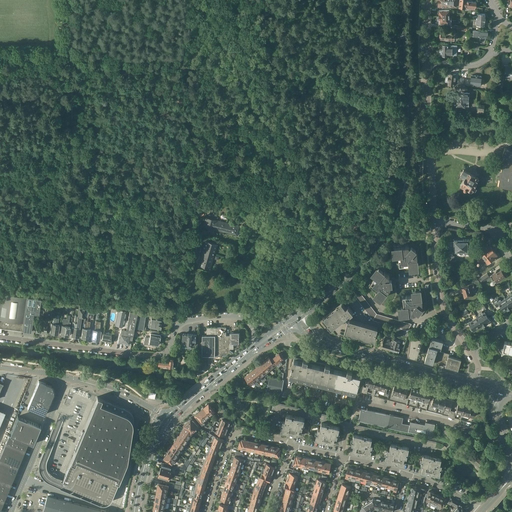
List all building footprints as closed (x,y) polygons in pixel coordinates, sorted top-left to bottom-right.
[(471,0),(466,0),(466,7),(465,7),(465,8),(470,9),(470,10),(474,10),(474,8),(475,8),(475,6),(476,6),(476,1),(471,1),(471,0)] [(450,24),(450,16),(439,16),(439,18),(439,19),(438,19),(438,22),(439,22),(448,22),(448,24),(450,24)] [(485,19),(474,19),(473,27),(477,27),(478,25),(485,25),(485,19)] [(441,38),(454,40),(454,36),(456,36),(456,33),(452,32),(452,31),(446,31),(446,30),(442,30),(442,31),(441,31),(441,34),(440,34),(440,38),(441,38)] [(480,36),(479,43),(484,43),(486,37),(487,37),(488,32),(473,30),(472,36),(480,36)] [(442,45),(442,48),(442,51),(440,51),(439,51),(439,54),(440,55),(442,55),(448,55),(452,55),(452,51),(457,51),(457,45),(442,45)] [(503,72),(505,72),(504,74),(506,75),(506,76),(508,76),(509,77),(511,76),(511,75),(511,64),(509,64),(509,66),(504,65),(503,72)] [(448,82),(448,85),(451,85),(451,83),(454,83),(454,86),(458,87),(458,81),(455,80),(456,74),(449,73),(448,82)] [(471,75),(470,85),(480,86),(480,85),(481,81),(481,76),(471,75)] [(457,99),(469,100),(470,93),(467,92),(462,92),(462,95),(457,94),(457,95),(455,95),(455,98),(457,99)] [(457,101),(454,101),(454,105),(457,105),(456,105),(461,106),(461,108),(465,108),(465,107),(469,108),(469,100),(457,99),(457,101)] [(505,156),(499,186),(511,188),(511,149),(505,147),(502,155),(503,156),(505,156)] [(474,175),(473,174),(468,171),(468,172),(464,169),(462,171),(461,173),(461,174),(460,176),(464,178),(462,182),(460,186),(464,188),(464,189),(465,189),(466,189),(466,190),(469,192),(470,192),(470,191),(471,190),(472,190),(475,190),(476,187),(475,185),(475,184),(476,184),(476,183),(478,179),(479,178),(479,177),(478,178),(474,175)] [(204,227),(237,235),(239,226),(206,217),(204,227)] [(454,242),(447,242),(447,249),(454,249),(454,251),(459,251),(459,253),(460,254),(461,254),(463,254),(464,253),(464,251),(469,251),(469,239),(454,239),(454,242)] [(209,268),(213,258),(217,244),(205,241),(198,265),(209,268)] [(398,255),(399,265),(400,266),(410,264),(410,267),(418,266),(417,260),(418,260),(417,253),(415,251),(417,248),(413,245),(410,248),(408,246),(401,247),(395,248),(396,256),(398,255)] [(480,253),(476,257),(479,260),(482,265),(487,261),(487,262),(494,257),(494,256),(497,254),(493,249),(489,245),(486,248),(486,247),(480,252),(480,253)] [(376,276),(370,284),(369,284),(377,291),(376,293),(382,298),(386,293),(391,288),(390,285),(394,284),(394,279),(390,279),(389,276),(384,272),(384,273),(378,268),(374,274),(376,276)] [(496,282),(505,276),(505,275),(504,273),(503,273),(501,269),(497,272),(496,273),(496,272),(490,275),(493,279),(494,278),(496,282)] [(481,283),(490,277),(487,273),(478,278),(481,283)] [(473,281),(474,284),(466,286),(466,287),(460,288),(461,292),(463,292),(465,298),(469,297),(469,296),(471,295),(470,290),(474,288),(474,287),(480,286),(478,279),(473,281)] [(420,292),(413,292),(413,295),(403,296),(404,307),(401,307),(402,315),(408,314),(408,315),(415,314),(417,311),(420,314),(424,310),(421,307),(423,305),(422,298),(421,298),(420,292)] [(2,294),(0,311),(0,327),(9,329),(10,321),(15,322),(15,329),(23,330),(27,297),(2,294)] [(23,330),(23,331),(31,332),(32,327),(33,317),(33,314),(36,314),(36,318),(37,314),(39,299),(27,297),(23,330)] [(511,307),(511,306),(506,297),(501,300),(500,299),(499,300),(498,299),(493,301),(497,307),(500,305),(504,310),(507,308),(508,309),(509,309),(511,308),(511,307)] [(39,299),(37,314),(39,315),(43,315),(51,316),(53,304),(53,301),(41,299),(39,299)] [(346,307),(343,304),(342,304),(342,302),(339,305),(337,307),(337,306),(329,312),(330,313),(328,314),(327,314),(322,318),(323,319),(330,328),(331,328),(331,329),(346,317),(348,320),(345,331),(345,332),(348,333),(348,332),(351,333),(350,334),(359,336),(360,336),(362,336),(362,337),(371,340),(371,339),(374,340),(374,339),(377,328),(378,327),(348,319),(347,316),(350,314),(353,312),(352,310),(354,309),(351,305),(349,307),(348,305),(346,307)] [(79,308),(78,314),(82,314),(81,323),(83,324),(84,320),(87,321),(89,313),(90,306),(79,305),(79,308)] [(117,311),(115,325),(121,326),(121,328),(126,329),(127,324),(125,324),(126,319),(124,319),(125,310),(118,309),(117,311)] [(480,314),(477,316),(483,326),(485,326),(486,325),(486,324),(487,323),(486,322),(490,320),(485,313),(486,313),(484,309),(479,313),(480,314)] [(126,329),(124,342),(129,343),(130,339),(132,340),(134,328),(138,312),(129,311),(128,320),(126,319),(125,324),(127,324),(126,329)] [(138,312),(134,328),(145,330),(146,327),(144,327),(146,314),(146,313),(139,312),(138,312)] [(482,327),(483,326),(477,316),(472,319),(472,318),(467,321),(469,324),(470,324),(472,328),(472,329),(472,330),(473,330),(478,327),(479,328),(482,326),(482,327)] [(152,317),(150,327),(158,328),(157,329),(158,329),(158,328),(160,329),(161,324),(159,324),(159,323),(159,321),(160,321),(161,320),(161,319),(160,318),(152,317)] [(207,335),(202,335),(202,356),(215,356),(215,327),(207,327),(207,335)] [(230,343),(230,336),(226,336),(226,327),(215,327),(215,356),(219,356),(222,355),(222,356),(230,355),(230,350),(230,343)] [(103,332),(101,340),(110,342),(112,334),(109,333),(107,333),(103,332)] [(230,334),(230,336),(230,343),(239,343),(239,332),(230,332),(230,334)] [(408,353),(417,356),(418,354),(419,350),(421,350),(424,340),(422,339),(423,336),(411,332),(410,342),(409,347),(408,353)] [(145,337),(143,344),(149,345),(150,344),(158,345),(159,340),(160,340),(160,335),(150,333),(150,338),(145,337)] [(182,348),(184,348),(187,347),(187,348),(188,349),(190,349),(191,348),(192,347),(192,344),(196,345),(196,341),(196,338),(196,335),(193,334),(188,334),(183,333),(182,348)] [(449,356),(449,354),(447,353),(439,351),(440,348),(441,349),(443,341),(432,337),(431,339),(429,345),(427,349),(428,350),(425,360),(433,363),(434,360),(441,363),(443,364),(443,363),(446,364),(445,366),(458,370),(461,360),(449,356)] [(381,348),(390,350),(393,342),(393,341),(394,338),(393,341),(392,341),(391,342),(389,341),(389,340),(384,338),(381,348)] [(393,342),(390,350),(399,353),(399,352),(400,353),(401,348),(400,348),(401,344),(394,343),(395,338),(394,338),(393,341),(393,342)] [(501,345),(498,348),(498,349),(502,355),(501,355),(502,356),(500,356),(502,359),(502,361),(508,362),(509,357),(511,358),(511,342),(505,341),(504,343),(502,345),(501,345)] [(276,356),(271,359),(275,364),(278,368),(283,364),(280,361),(283,358),(282,357),(283,356),(281,354),(280,354),(279,353),(278,354),(277,354),(276,355),(276,356)] [(266,359),(264,361),(271,368),(275,364),(271,359),(269,357),(268,356),(265,359),(266,359)] [(174,358),(169,357),(169,361),(159,360),(159,366),(168,367),(173,367),(174,358)] [(292,364),(292,366),(290,374),(357,390),(357,387),(358,387),(359,382),(360,380),(359,380),(360,379),(360,378),(361,375),(360,375),(361,373),(353,371),(353,370),(348,368),(347,371),(346,371),(346,369),(330,365),(331,364),(326,363),(325,366),(323,366),(324,363),(323,363),(308,360),(308,359),(304,357),(303,360),(301,360),(302,358),(295,357),(293,364),(292,364)] [(196,359),(194,372),(195,372),(195,374),(200,375),(201,373),(201,370),(203,370),(204,361),(196,359)] [(262,361),(259,364),(265,373),(271,368),(264,361),(262,362),(262,361)] [(256,367),(254,369),(261,376),(265,373),(259,364),(255,366),(256,367)] [(252,369),(249,371),(250,372),(250,373),(256,380),(261,376),(254,369),(253,370),(252,369)] [(250,373),(245,377),(245,378),(245,379),(246,380),(247,380),(249,381),(248,382),(249,384),(250,384),(251,384),(254,382),(255,383),(256,384),(258,386),(260,385),(258,382),(257,381),(256,380),(250,373)] [(357,390),(290,374),(289,379),(313,385),(329,389),(331,389),(355,395),(357,390)] [(373,393),(377,377),(376,377),(376,376),(372,375),(372,376),(369,375),(366,387),(363,386),(362,390),(367,391),(368,388),(368,386),(373,388),(372,393),(373,393)] [(269,377),(267,391),(280,393),(282,392),(283,384),(278,383),(278,379),(269,377)] [(380,390),(383,378),(379,377),(379,378),(377,377),(373,393),(375,388),(380,390)] [(387,379),(383,378),(380,390),(385,391),(384,393),(383,396),(385,396),(386,393),(389,381),(387,380),(387,379)] [(52,386),(50,385),(50,384),(39,379),(27,407),(44,414),(54,392),(52,386)] [(394,394),(399,395),(402,384),(398,383),(398,384),(395,383),(392,395),(393,396),(394,394)] [(406,385),(402,384),(399,395),(404,397),(403,398),(405,399),(406,395),(408,387),(406,386),(406,385)] [(360,391),(372,394),(373,393),(372,393),(373,388),(368,386),(368,388),(367,391),(362,390),(363,386),(362,386),(360,391)] [(416,398),(419,399),(422,389),(415,388),(412,387),(409,396),(416,398)] [(419,399),(422,400),(429,402),(431,392),(428,392),(428,391),(422,389),(419,399)] [(384,393),(385,391),(380,390),(378,396),(390,399),(392,395),(386,393),(385,396),(383,396),(384,393)] [(433,405),(437,406),(441,395),(437,394),(437,395),(434,394),(432,402),(430,406),(432,407),(433,405)] [(404,397),(399,395),(397,401),(407,404),(409,396),(406,395),(405,399),(403,398),(404,397)] [(444,408),(447,398),(445,397),(445,396),(441,395),(437,406),(442,408),(442,410),(443,410),(444,408)] [(416,398),(409,396),(407,404),(414,406),(416,398)] [(82,432),(84,432),(78,447),(76,446),(69,464),(60,487),(99,503),(100,503),(101,504),(102,504),(103,504),(104,504),(105,504),(105,503),(106,503),(107,503),(108,502),(109,502),(110,501),(110,500),(111,499),(111,498),(118,483),(127,461),(132,431),(133,420),(133,419),(133,418),(133,417),(133,416),(133,415),(132,414),(131,413),(131,412),(130,411),(129,410),(128,409),(127,409),(97,397),(82,432)] [(447,398),(444,408),(448,410),(448,411),(449,412),(450,412),(450,410),(453,400),(451,399),(451,398),(447,397),(447,398)] [(422,400),(419,399),(416,398),(414,406),(420,407),(422,400)] [(422,400),(420,407),(427,409),(429,402),(422,400)] [(459,412),(462,413),(465,403),(464,402),(462,401),(461,402),(459,401),(456,411),(459,412)] [(427,409),(436,412),(437,406),(433,405),(432,407),(430,406),(432,402),(429,402),(427,409)] [(474,416),(474,415),(475,414),(476,412),(475,411),(476,410),(473,409),(473,406),(473,405),(471,404),(470,405),(465,403),(462,413),(470,415),(474,416)] [(206,406),(204,408),(206,410),(207,412),(210,415),(215,411),(211,407),(209,404),(208,404),(207,404),(205,405),(205,406),(206,406)] [(206,419),(210,415),(207,412),(206,410),(204,408),(203,408),(201,409),(201,410),(200,411),(202,414),(201,414),(202,415),(203,415),(206,419)] [(390,414),(361,408),(358,420),(387,426),(390,414)] [(459,412),(456,411),(450,410),(450,412),(449,412),(448,415),(457,418),(459,412)] [(194,415),(199,421),(203,425),(205,423),(204,423),(205,422),(207,420),(206,419),(203,415),(202,415),(201,414),(202,414),(200,411),(199,412),(199,411),(196,413),(196,414),(196,415),(195,414),(194,415)] [(220,421),(220,423),(229,426),(230,422),(229,421),(230,418),(226,416),(225,412),(222,415),(223,417),(221,421),(220,421)] [(457,418),(465,420),(477,424),(479,417),(474,415),(474,416),(470,415),(462,413),(459,412),(457,418)] [(285,421),(283,420),(280,432),(288,433),(298,436),(300,429),(302,429),(305,418),(297,416),(297,417),(287,414),(285,421)] [(409,431),(410,424),(402,423),(403,417),(390,414),(387,426),(387,427),(409,431)] [(18,416),(10,435),(28,442),(33,444),(36,437),(35,437),(39,428),(38,425),(27,421),(27,420),(18,416)] [(189,420),(187,422),(194,430),(199,427),(195,422),(192,418),(190,420),(189,420)] [(435,424),(425,422),(425,424),(410,421),(410,424),(409,431),(433,436),(435,424)] [(184,429),(191,435),(193,433),(192,432),(194,430),(187,422),(184,424),(185,424),(184,425),(185,426),(184,429)] [(220,423),(219,425),(220,426),(219,428),(227,431),(229,426),(220,423)] [(315,440),(323,442),(333,444),(335,437),(337,438),(340,427),(332,425),(322,423),(320,430),(318,429),(315,440)] [(217,430),(216,432),(225,436),(227,431),(219,428),(218,430),(217,430)] [(185,437),(188,439),(191,435),(184,429),(182,431),(181,431),(180,433),(180,434),(183,436),(185,437)] [(5,443),(25,451),(28,442),(10,435),(9,434),(5,443)] [(182,442),(185,444),(188,439),(185,437),(183,436),(180,434),(179,436),(178,436),(177,437),(177,438),(177,439),(180,441),(180,440),(182,441),(182,442)] [(373,446),(371,445),(372,439),(362,436),(354,434),(352,445),(354,446),(352,453),(363,455),(370,457),(373,446)] [(213,436),(211,441),(213,441),(221,445),(223,440),(214,436),(213,436)] [(178,447),(182,449),(185,444),(182,442),(182,441),(180,440),(180,441),(177,439),(176,440),(175,441),(174,442),(174,443),(174,444),(177,446),(177,445),(179,446),(178,447)] [(5,443),(2,451),(21,459),(24,451),(25,451),(5,443)] [(175,451),(179,453),(182,449),(178,447),(179,446),(177,445),(177,446),(174,444),(173,445),(172,445),(171,447),(171,448),(173,450),(174,450),(175,451)] [(393,463),(403,465),(405,458),(407,459),(409,447),(401,446),(391,444),(389,451),(387,451),(385,462),(392,463),(393,463)] [(208,445),(207,447),(208,448),(208,450),(216,453),(218,449),(218,448),(211,446),(209,445),(208,445)] [(172,456),(175,458),(179,453),(175,451),(174,450),(173,450),(171,448),(169,450),(168,452),(168,453),(167,453),(170,455),(171,455),(172,456)] [(2,451),(0,455),(0,460),(18,468),(18,467),(21,459),(2,451)] [(164,458),(165,459),(172,463),(175,458),(172,456),(171,455),(170,455),(167,453),(166,455),(165,455),(164,456),(164,457),(165,457),(164,458)] [(205,454),(204,456),(205,457),(204,459),(213,462),(214,458),(205,454)] [(442,466),(440,466),(441,459),(431,456),(427,455),(423,454),(421,466),(423,466),(422,473),(432,475),(440,477),(442,466)] [(292,459),(292,461),(294,462),(293,465),(299,467),(301,456),(300,456),(298,455),(298,456),(297,456),(297,457),(295,457),(295,460),(292,459)] [(234,458),(233,460),(234,460),(233,461),(242,464),(243,461),(245,462),(246,460),(244,459),(235,456),(234,458)] [(475,456),(472,459),(479,465),(482,462),(475,456)] [(17,468),(18,468),(0,460),(0,470),(14,476),(17,468)] [(266,463),(265,465),(266,466),(265,468),(267,468),(274,471),(275,469),(274,468),(275,466),(266,463)] [(159,471),(171,474),(173,469),(167,466),(162,465),(161,468),(160,468),(159,471)] [(231,469),(230,471),(241,474),(242,472),(240,471),(241,469),(231,466),(230,468),(231,469)] [(262,469),(261,472),(262,472),(272,476),(272,474),(273,474),(274,471),(267,468),(265,468),(264,468),(263,467),(262,469)] [(348,467),(345,478),(348,478),(348,477),(351,478),(352,473),(354,468),(350,467),(348,467)] [(201,468),(199,475),(207,477),(207,476),(208,474),(209,472),(201,468)] [(0,470),(0,479),(11,484),(14,476),(0,470)] [(158,477),(163,478),(169,480),(171,474),(159,471),(158,474),(159,474),(158,477)] [(229,472),(228,475),(238,479),(239,476),(240,476),(241,474),(230,471),(229,472)] [(260,477),(267,480),(268,480),(270,481),(271,480),(272,478),(271,478),(271,477),(272,476),(262,472),(260,477)] [(366,482),(365,484),(371,485),(371,483),(372,480),(374,473),(371,472),(370,473),(369,472),(368,474),(366,482)] [(379,475),(376,486),(378,487),(378,485),(381,486),(382,485),(384,476),(381,475),(380,476),(379,475)] [(196,478),(195,481),(197,481),(206,484),(206,481),(207,479),(198,476),(197,478),(196,478)] [(255,481),(256,481),(257,482),(266,485),(268,480),(267,480),(260,477),(258,476),(258,477),(258,478),(257,478),(255,481)] [(287,480),(287,482),(295,485),(296,483),(295,483),(296,480),(292,478),(288,477),(287,480)] [(10,485),(11,484),(0,479),(0,489),(7,493),(10,485)] [(226,482),(225,484),(235,488),(236,488),(238,484),(236,483),(227,480),(226,482)] [(157,485),(157,486),(157,487),(158,487),(158,489),(161,490),(163,491),(163,490),(168,491),(169,485),(169,483),(170,483),(164,482),(163,484),(159,483),(158,484),(157,485)] [(254,486),(254,487),(263,490),(263,489),(264,487),(265,487),(266,485),(257,482),(256,484),(255,483),(254,486)] [(285,484),(284,486),(284,487),(287,488),(294,490),(295,490),(294,489),(295,486),(294,486),(295,485),(295,486),(295,485),(287,482),(286,484),(285,484)] [(224,488),(224,489),(233,493),(235,488),(225,484),(224,487),(224,488)] [(420,488),(423,490),(422,493),(424,494),(426,487),(417,484),(416,486),(414,485),(414,484),(413,484),(412,484),(411,485),(411,488),(410,490),(419,493),(420,488)] [(193,485),(191,490),(194,491),(203,493),(204,489),(195,486),(193,485)] [(253,489),(253,491),(254,491),(253,494),(256,494),(262,496),(263,493),(262,493),(263,491),(263,490),(254,487),(253,489)] [(191,490),(190,495),(201,498),(203,493),(194,491),(191,490)] [(427,499),(427,500),(430,501),(429,502),(428,504),(431,505),(432,503),(436,494),(434,493),(434,492),(431,491),(431,492),(429,491),(427,494),(428,494),(428,495),(429,495),(428,498),(427,499)] [(312,492),(311,495),(313,495),(312,498),(320,500),(321,497),(322,495),(312,492)] [(221,497),(221,499),(230,502),(231,503),(232,500),(231,500),(231,497),(222,494),(221,497)] [(432,503),(431,505),(436,507),(437,505),(437,504),(440,498),(441,496),(440,496),(440,495),(438,494),(437,495),(436,494),(432,503)] [(55,511),(60,499),(47,495),(42,511),(55,511)] [(437,505),(436,507),(438,508),(439,506),(439,505),(442,506),(442,505),(444,506),(447,503),(446,502),(447,499),(445,498),(445,497),(443,497),(442,497),(441,496),(440,498),(437,504),(437,505)] [(283,503),(282,503),(292,506),(292,505),(292,503),(291,503),(292,500),(283,497),(283,500),(283,503)] [(367,501),(373,510),(375,508),(376,508),(377,504),(376,502),(377,499),(373,498),(371,499),(370,499),(367,501)] [(465,509),(465,508),(464,508),(463,508),(462,507),(463,507),(462,506),(463,505),(451,498),(448,503),(450,504),(451,503),(455,505),(454,507),(453,508),(457,511),(456,511),(465,511),(465,510),(465,509)] [(55,511),(71,511),(74,503),(60,499),(55,511)] [(361,508),(361,509),(365,510),(367,511),(368,511),(369,511),(370,511),(371,511),(373,510),(367,501),(366,500),(363,503),(364,504),(361,505),(361,508)] [(307,504),(307,506),(309,507),(318,510),(319,507),(318,507),(319,505),(309,502),(308,502),(307,504)] [(71,511),(87,511),(89,507),(74,503),(71,511)] [(280,508),(280,509),(288,511),(289,511),(290,510),(291,510),(291,508),(292,507),(292,506),(282,503),(282,504),(282,506),(281,506),(280,508)]
